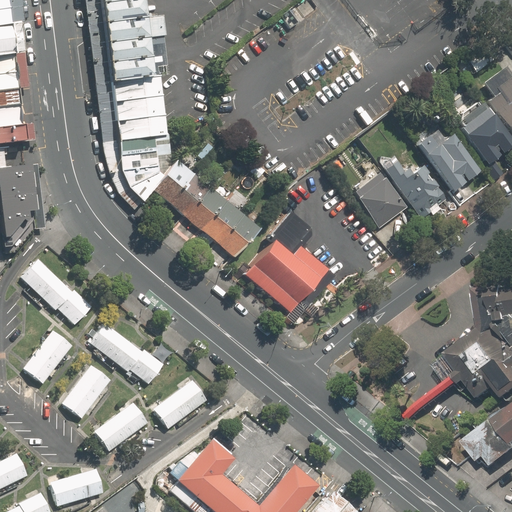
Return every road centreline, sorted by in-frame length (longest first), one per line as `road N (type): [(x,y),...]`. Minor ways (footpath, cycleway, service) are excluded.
road 1 (primary): [(50,0),(71,163),(84,198),(133,255),(285,382)]
road 2 (tertiary): [(285,382),(511,211)]
road 3 (primary): [(285,382),(441,511)]
